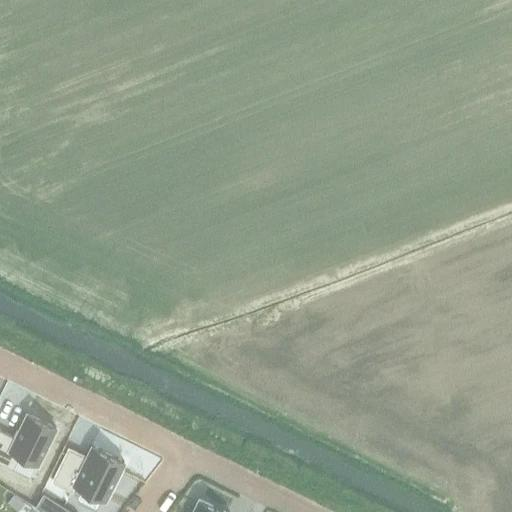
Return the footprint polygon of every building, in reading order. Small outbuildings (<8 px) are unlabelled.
[(0,428),(0,461),(29,476),(34,465),(36,461),(38,462),(56,426),(27,412),(15,436),(0,428)] [(68,446),(52,480),(71,489),(74,482),(84,487),(77,500),(96,509),(102,496),(105,498),(124,460),(92,444),(86,455),(68,446)] [(45,511),(75,511),(43,491),(35,505),(45,511)] [(14,492),(8,500),(19,508),(25,500),(14,492)] [(228,511),(198,497),(190,511),(228,511)]
